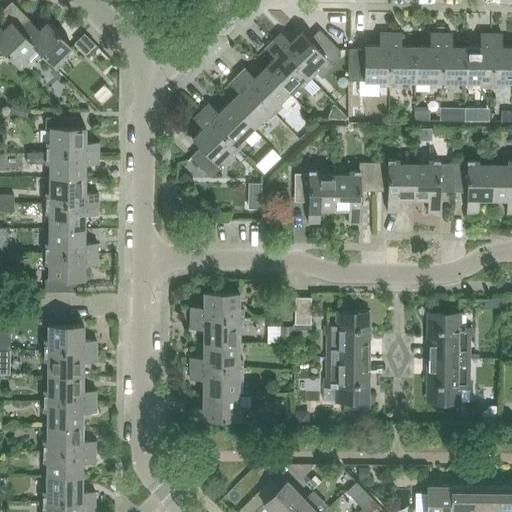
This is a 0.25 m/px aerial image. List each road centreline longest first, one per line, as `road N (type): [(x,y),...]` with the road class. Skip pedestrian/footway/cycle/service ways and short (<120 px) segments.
road 1 (residential): [(398,275),(337,274),(294,262),(142,261)]
road 2 (residential): [(182,511),(140,456),(142,306)]
road 3 (residential): [(142,261),(143,97),(158,75)]
road 4 (residential): [(0,309),(142,306)]
